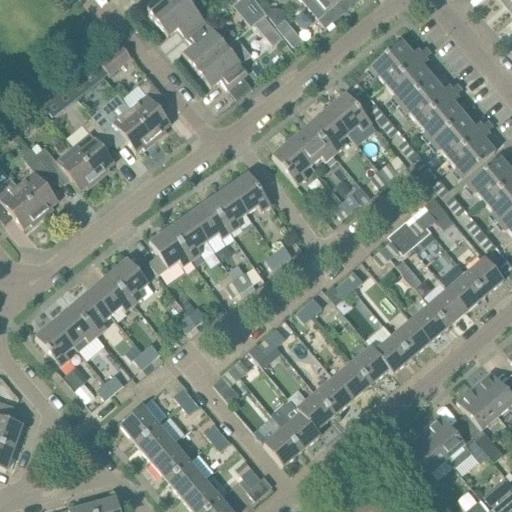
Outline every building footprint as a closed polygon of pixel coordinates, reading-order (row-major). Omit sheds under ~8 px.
[(146,0),(139,6),(153,23),(181,0),(146,0)] [(177,32),(184,41),(204,25),(184,0),(181,0),(153,23),(167,40),(177,32)] [(251,0),(245,0),(237,7),(249,22),(244,26),(248,32),(254,28),(266,18),(251,0)] [(311,0),(304,7),(317,22),(325,32),(345,15),(337,6),(344,0),(311,0)] [(511,0),(497,0),(509,14),(511,11),(511,0)] [(265,21),(255,29),(263,39),(273,31),(265,21)] [(182,58),(196,75),(226,51),(204,25),(184,41),(191,50),(182,58)] [(247,77),(239,67),(248,59),(235,43),(226,51),(196,75),(210,92),(219,84),(227,94),(247,77)] [(370,71),(385,89),(412,66),(408,61),(411,57),(401,45),(364,75),(365,76),(370,71)] [(120,48),(105,61),(99,66),(109,78),(130,61),(120,48)] [(412,66),(385,89),(401,108),(431,81),(422,69),(418,73),(412,66)] [(431,81),(401,108),(416,126),(443,103),(438,97),(442,94),(431,81)] [(139,90),(144,96),(153,89),(148,82),(139,90)] [(355,83),(348,89),(360,103),(366,97),(355,83)] [(118,98),(117,99),(155,144),(166,136),(164,133),(170,128),(147,99),(130,113),(118,98)] [(376,133),(346,98),(327,113),(348,138),(357,149),(376,133)] [(117,99),(91,120),(110,144),(114,148),(123,141),(136,156),(142,151),(144,153),(155,144),(117,99)] [(448,109),(443,103),(416,126),(432,144),(463,119),(452,106),(448,109)] [(368,112),(391,140),(398,134),(374,107),(368,112)] [(327,113),(308,129),(333,159),(342,151),(338,146),(348,138),(327,113)] [(463,119),(432,144),(448,163),(475,141),(469,134),(473,131),(463,119)] [(90,137),(73,152),(98,183),(109,174),(108,172),(114,166),(101,151),(110,144),(91,120),(82,127),(90,137)] [(308,129),(290,144),(310,169),(320,161),(325,166),(333,159),(308,129)] [(10,145),(18,138),(13,132),(5,138),(10,145)] [(475,141),(448,163),(463,181),(494,155),(484,143),(480,146),(475,141)] [(310,169),(290,144),(271,160),(296,190),(306,182),(301,177),(310,169)] [(399,149),(422,176),(428,171),(405,144),(399,149)] [(405,169),(388,148),(370,164),(379,175),(388,168),(396,177),(405,169)] [(31,151),(30,152),(54,182),(57,186),(66,179),(79,195),(86,189),(88,192),(98,183),(73,152),(56,166),(44,151),(36,157),(31,151)] [(34,176),(17,190),(42,221),(53,212),(51,210),(58,205),(45,189),(54,182),(30,152),(21,160),(34,176)] [(483,206),(510,183),(506,177),(510,174),(499,161),(468,187),(483,206)] [(394,178),(396,177),(388,168),(379,175),(387,184),(394,178)] [(387,184),(379,175),(370,183),(378,192),(387,184)] [(248,177),(228,191),(246,217),(256,210),(260,216),(270,209),(248,177)] [(42,221),(17,190),(9,180),(0,188),(0,205),(23,233),(29,228),(31,230),(42,221)] [(430,186),(441,200),(448,194),(436,180),(430,186)] [(511,184),(510,183),(483,206),(499,224),(511,213),(511,184)] [(228,191),(208,205),(231,237),(240,230),(236,225),(246,217),(228,191)] [(341,223),(359,208),(351,198),(333,214),(341,223)] [(446,206),(458,219),(465,214),(453,200),(446,206)] [(208,205),(188,219),(207,245),(217,238),(221,243),(231,237),(208,205)] [(511,213),(499,224),(511,239),(511,213)] [(428,215),(418,222),(426,231),(435,224),(428,215)] [(188,219),(169,232),(191,264),(200,258),(196,252),(207,245),(188,219)] [(418,222),(409,230),(417,239),(426,231),(418,222)] [(466,229),(489,256),(496,251),(473,223),(466,229)] [(191,264),(169,232),(149,246),(158,259),(147,267),(157,280),(167,273),(178,265),(182,271),(191,264)] [(391,246),(382,253),(390,262),(399,255),(391,246)] [(264,264),(271,274),(291,260),(284,250),(264,264)] [(382,253),(373,261),(380,270),(390,262),(382,253)] [(511,270),(504,260),(497,266),(509,280),(511,277),(511,270)] [(469,275),(465,278),(484,300),(503,284),(484,262),(469,275)] [(127,263),(109,278),(134,308),(142,301),(138,296),(148,287),(127,263)] [(419,286),(402,264),(395,269),(413,291),(419,286)] [(484,300),(465,278),(457,267),(438,283),(447,293),(466,316),(484,300)] [(235,284),(245,278),(238,268),(228,274),(235,284)] [(354,276),(345,284),(353,293),(362,286),(354,276)] [(109,278),(90,294),(111,318),(120,310),(125,316),(134,308),(109,278)] [(235,284),(225,292),(232,302),(252,288),(245,278),(235,284)] [(345,284),(337,291),(336,292),(344,301),(353,293),(345,284)] [(447,293),(428,309),(448,331),(466,316),(447,293)] [(90,294),(72,310),(97,339),(105,332),(101,327),(111,318),(90,294)] [(314,303),(305,311),(312,320),(322,312),(314,303)] [(195,313),(190,307),(183,312),(188,318),(195,313)] [(448,331),(428,309),(410,324),(429,347),(448,331)] [(72,310),(53,325),(74,350),(86,365),(105,349),(97,339),(72,310)] [(195,313),(188,318),(196,329),(205,321),(197,311),(195,313)] [(305,311),(296,318),(295,318),(303,328),(312,320),(305,311)] [(183,312),(175,318),(180,324),(188,318),(183,312)] [(188,318),(180,324),(178,326),(186,336),(196,329),(188,318)] [(410,324),(391,340),(411,362),(429,347),(410,324)] [(74,350),(53,325),(35,341),(60,371),(69,363),(64,358),(74,350)] [(384,331),(366,345),(370,350),(369,351),(388,373),(392,378),(411,362),(391,340),(384,331)] [(277,334),(268,341),(276,351),(285,343),(277,334)] [(268,341),(259,349),(266,359),(276,351),(268,341)] [(142,356),(151,365),(159,357),(151,348),(142,356)] [(369,351),(351,366),(370,389),(388,373),(369,351)] [(151,365),(142,356),(133,364),(141,373),(151,365)] [(240,365),(232,372),(239,381),(249,373),(241,364),(240,365)] [(351,366),(333,381),(352,404),(370,389),(351,366)] [(213,388),(229,407),(238,399),(230,389),(239,381),(232,372),(213,388)] [(511,401),(491,376),(473,391),(498,419),(511,407),(511,401)] [(106,386),(114,396),(122,389),(115,379),(106,386)] [(333,381),(315,397),(334,419),(352,404),(333,381)] [(96,395),(104,404),(114,396),(106,386),(96,395)] [(498,419),(473,391),(456,405),(480,434),(498,419)] [(181,410),(190,402),(182,393),(173,401),(181,410)] [(315,397),(297,412),(316,435),(334,419),(315,397)] [(190,402),(181,410),(188,419),(198,411),(190,402)] [(22,428),(10,424),(15,412),(0,406),(0,446),(13,452),(22,428)] [(290,406),(281,413),(291,425),(282,433),(301,455),(320,439),(316,435),(297,412),(296,413),(290,406)] [(119,429),(135,448),(157,429),(142,410),(119,429)] [(469,438),(461,445),(439,419),(422,434),(446,463),(455,473),(471,458),(480,468),(489,461),(474,444),(469,438)] [(272,421),(254,436),(264,448),(263,449),(282,471),(301,455),(282,433),(272,421)] [(135,448),(151,466),(173,447),(157,429),(135,448)] [(204,437),(212,446),(221,439),(213,429),(204,437)] [(446,463),(422,434),(405,449),(429,478),(444,465),(446,463)] [(493,466),(502,459),(483,436),(474,444),(489,461),(493,466)] [(221,439),(212,446),(219,455),(229,448),(221,439)] [(0,446),(0,472),(5,475),(13,452),(0,446)] [(151,466),(166,485),(189,466),(173,447),(151,466)] [(189,466),(166,485),(182,503),(204,484),(213,476),(199,459),(189,466)] [(251,475),(244,466),(235,473),(243,482),(251,475)] [(243,482),(238,486),(254,505),(272,491),(263,481),(259,484),(251,475),(243,482)] [(431,481),(423,488),(429,494),(437,487),(431,481)] [(503,482),(481,501),(489,510),(511,491),(503,482)] [(182,503),(189,511),(208,511),(220,503),(204,484),(182,503)] [(118,511),(115,501),(88,509),(89,511),(118,511)] [(227,511),(220,503),(208,511),(227,511)]
